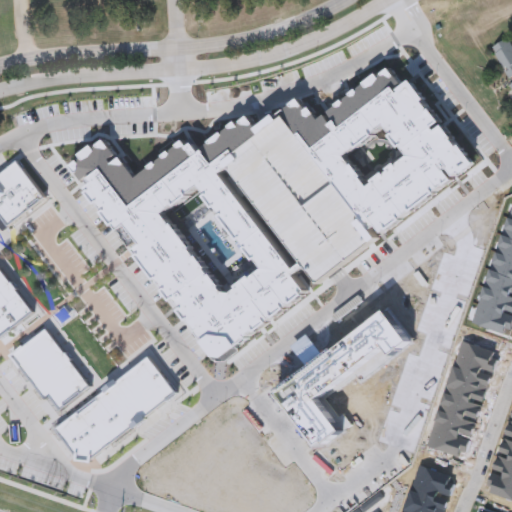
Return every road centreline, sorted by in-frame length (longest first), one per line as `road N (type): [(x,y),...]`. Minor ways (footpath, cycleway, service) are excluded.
road 1 (tertiary): [(0,93),(281,55),(397,0)]
road 2 (tertiary): [(350,0),(242,42),(0,70)]
